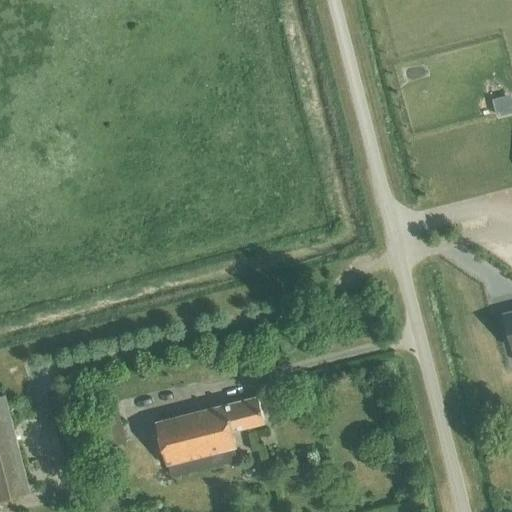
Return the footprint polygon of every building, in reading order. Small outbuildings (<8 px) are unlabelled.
[(511,310),(502,313),(511,347),(511,310)] [(0,393),(0,498),(29,491),(4,393),(0,393)] [(155,421),(166,464),(235,446),(231,429),(263,421),(257,395),(155,421)] [(84,410),(94,449),(126,441),(116,402),(84,410)] [(250,432),(254,448),(274,443),(270,427),(250,432)]
